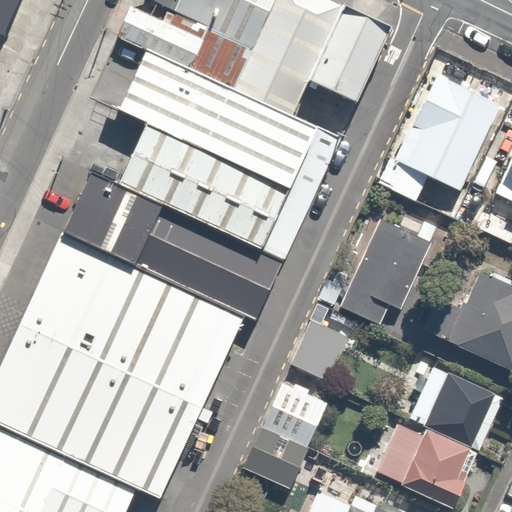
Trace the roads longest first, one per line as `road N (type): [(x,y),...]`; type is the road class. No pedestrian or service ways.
road 1 (residential): [(429,0),(193,511)]
road 2 (residential): [(83,0),(0,182)]
